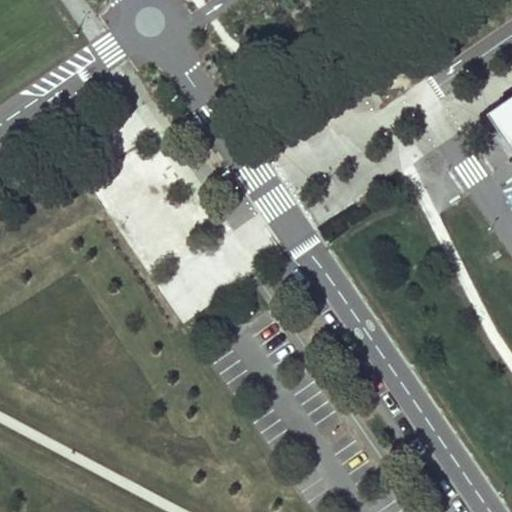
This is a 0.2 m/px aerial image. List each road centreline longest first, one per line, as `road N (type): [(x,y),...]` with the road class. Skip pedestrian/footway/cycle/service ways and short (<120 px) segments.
road 1 (residential): [(486,511),(163,42)]
road 2 (residential): [(0,130),(133,39)]
road 3 (residential): [(427,112),(511,231)]
road 4 (residential): [(427,112),(429,92),(511,32)]
